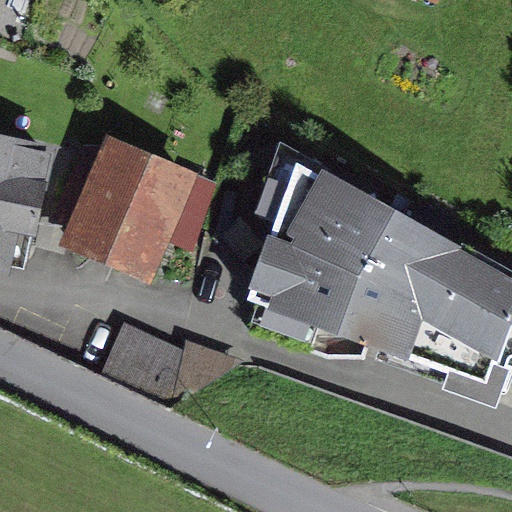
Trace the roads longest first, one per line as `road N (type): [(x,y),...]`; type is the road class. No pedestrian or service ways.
road 1 (residential): [(0,357),(330,511)]
road 2 (motorway): [(112,511),(0,459)]
